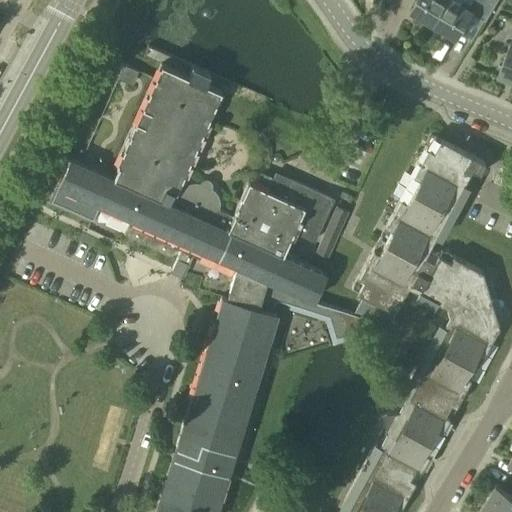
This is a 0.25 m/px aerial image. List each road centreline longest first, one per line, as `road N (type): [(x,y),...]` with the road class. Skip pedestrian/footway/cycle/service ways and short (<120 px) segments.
road 1 (residential): [(511,123),(373,57),(329,0)]
road 2 (secondary): [(0,132),(73,0)]
road 3 (residential): [(437,511),(511,391)]
